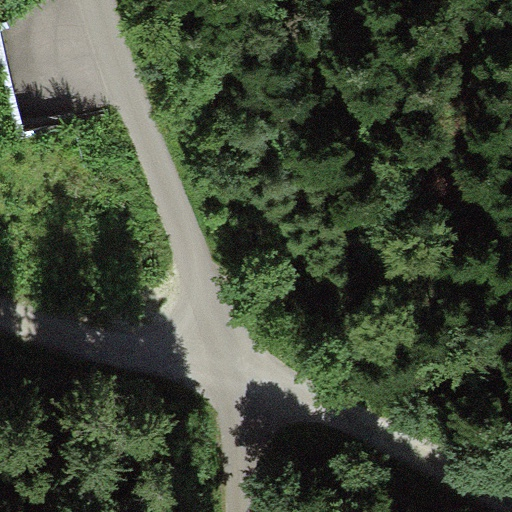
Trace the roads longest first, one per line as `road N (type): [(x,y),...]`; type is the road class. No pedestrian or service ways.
road 1 (track): [(0,309),(240,371),(328,406),(511,506)]
road 2 (residential): [(104,0),(130,91),(240,371)]
road 3 (track): [(241,511),(240,371)]
